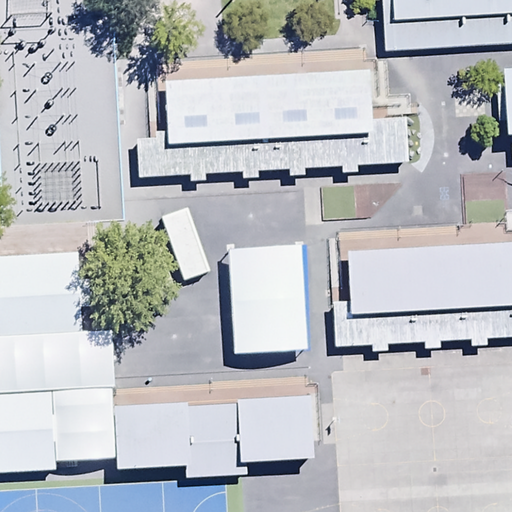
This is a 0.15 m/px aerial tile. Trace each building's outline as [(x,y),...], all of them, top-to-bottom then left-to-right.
[(511,0),(391,0),(395,56),(511,49),(511,0)] [(126,51),(93,53),(98,138),(132,136),(126,51)] [(511,68),(498,70),(504,164),(511,163),(511,68)] [(380,69),(166,82),(169,139),(143,140),(146,186),(416,170),(413,123),(384,125),(380,69)] [(511,247),(340,258),(346,353),(511,343),(511,247)] [(327,257),(243,262),(247,322),(331,317),(327,257)] [(317,399),(116,411),(120,481),(321,469),(317,399)]
